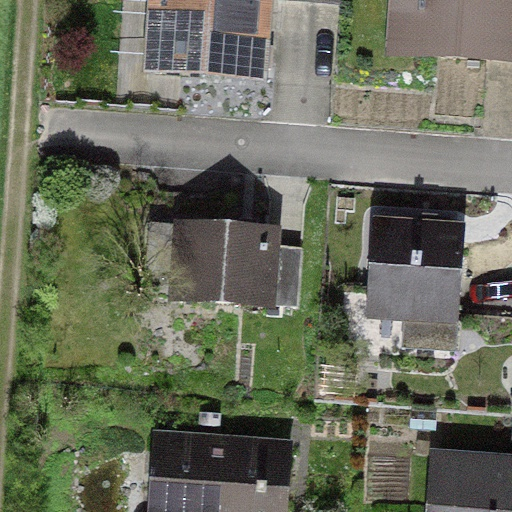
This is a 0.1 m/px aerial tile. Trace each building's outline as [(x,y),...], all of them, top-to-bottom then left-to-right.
[(265,6),(265,0),(160,0),(157,76),(261,81),(264,24),(265,6)] [(506,55),(511,54),(511,0),(394,0),(393,49),(506,55)] [(181,301),(289,311),(294,262),(269,260),(270,239),(187,231),(181,301)] [(372,314),(407,317),(404,356),(450,360),(460,243),(379,235),(372,314)] [(275,511),(277,452),(152,448),(149,511),(275,511)] [(511,511),(511,469),(439,468),(437,511),(511,511)]
